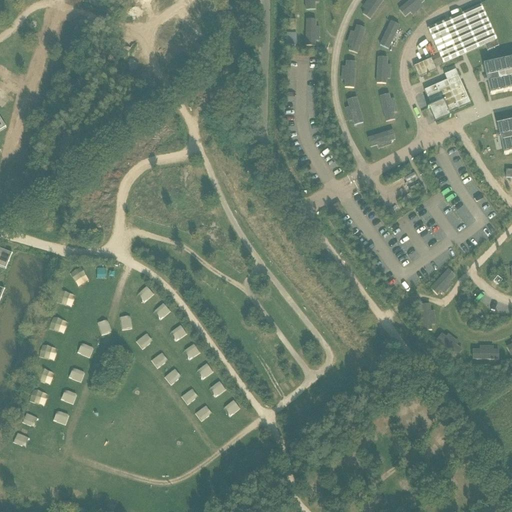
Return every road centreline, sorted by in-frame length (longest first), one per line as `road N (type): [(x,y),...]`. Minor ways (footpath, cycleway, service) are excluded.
road 1 (track): [(511,489),(321,238)]
road 2 (unclassified): [(321,238),(271,165),(262,130),(264,0)]
